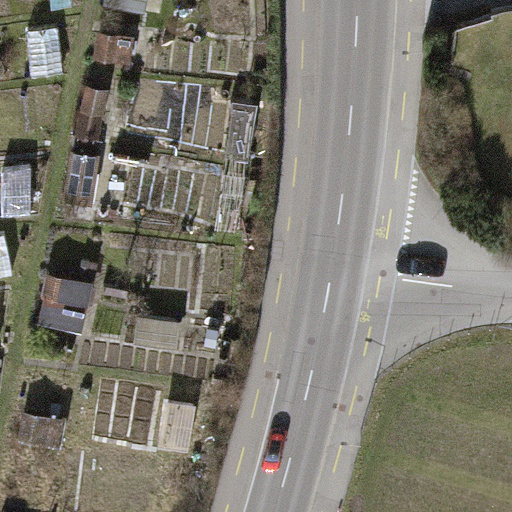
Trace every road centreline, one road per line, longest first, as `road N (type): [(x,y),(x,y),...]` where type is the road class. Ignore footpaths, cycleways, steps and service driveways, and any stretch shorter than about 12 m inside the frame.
road 1 (secondary): [(334,269),(358,0)]
road 2 (secondary): [(277,511),(334,269)]
road 3 (residential): [(334,269),(511,293)]
